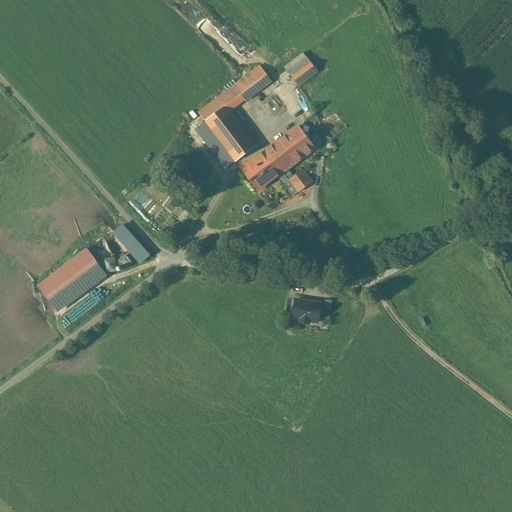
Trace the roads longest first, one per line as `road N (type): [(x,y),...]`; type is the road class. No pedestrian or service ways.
road 1 (unclassified): [(511,190),(492,214),(368,280),(334,285),(171,264),(0,390)]
road 2 (track): [(511,417),(407,335),(368,280)]
